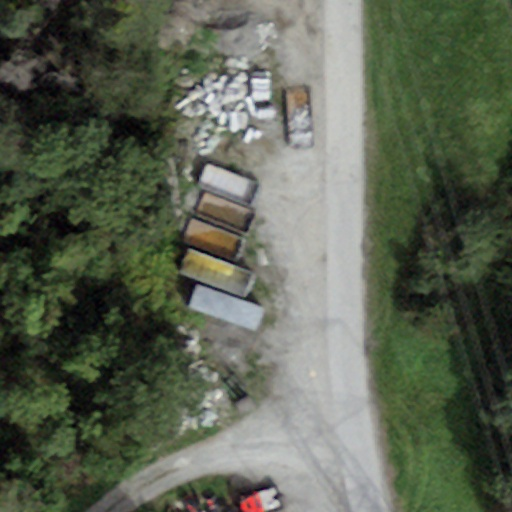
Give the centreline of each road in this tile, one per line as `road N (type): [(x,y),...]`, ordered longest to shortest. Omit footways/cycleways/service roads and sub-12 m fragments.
road 1 (track): [(351,0),(357,408),(382,511)]
road 2 (track): [(357,408),(155,511)]
